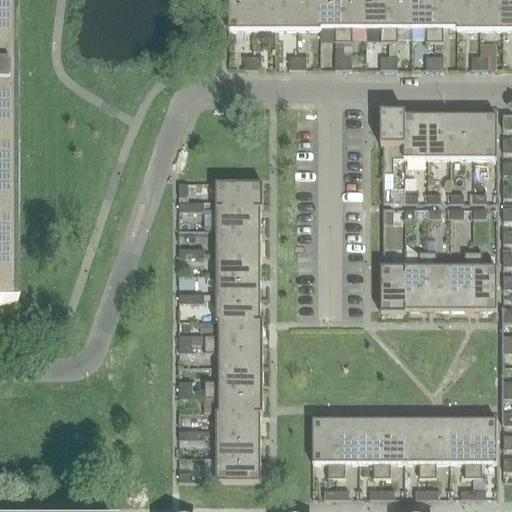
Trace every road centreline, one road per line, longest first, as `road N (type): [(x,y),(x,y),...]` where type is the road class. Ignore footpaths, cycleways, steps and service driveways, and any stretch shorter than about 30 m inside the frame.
road 1 (residential): [(0,371),(71,369),(90,355),(183,101),(202,92),(329,92)]
road 2 (residential): [(329,312),(329,92)]
road 3 (residential): [(329,92),(511,92)]
